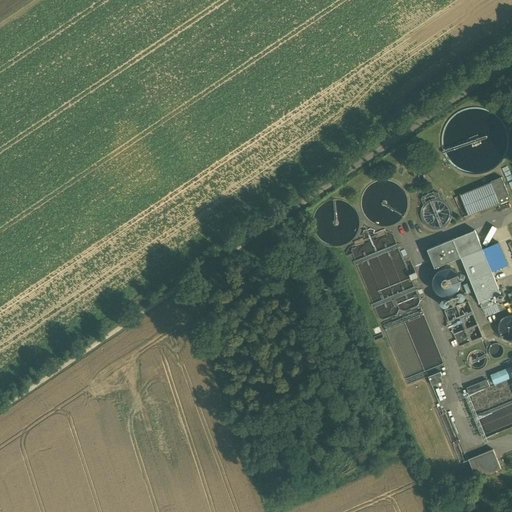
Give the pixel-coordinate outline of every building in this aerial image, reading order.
[(502,178),(491,182),(500,203),(500,204),(510,199),(502,178)] [(491,183),(460,196),(468,216),(500,203),(491,183)] [(433,192),(423,197),(424,199),(421,200),(423,206),(425,204),(427,202),(429,201),(430,200),(431,200),(433,199),(436,199),(437,199),(441,199),(438,193),(434,195),(433,192)] [(460,196),(454,198),(463,218),(468,216),(460,196)] [(370,229),(363,232),(361,236),(364,237),(364,238),(374,234),(374,233),(375,231),(370,229)] [(482,249),(475,230),(428,250),(432,261),(435,268),(461,257),(482,249)] [(482,249),(461,257),(480,302),(501,293),(482,249)] [(417,278),(410,259),(404,261),(412,282),(415,281),(414,279),(417,278)] [(460,287),(461,282),(460,277),(457,272),(452,269),(447,268),(442,269),(437,272),(434,277),(433,282),(434,288),(437,292),(442,295),(447,296),(453,295),(457,292),(460,287)] [(465,269),(461,271),(462,273),(459,274),(460,277),(461,280),(469,277),(465,269)] [(465,299),(466,297),(465,295),(464,294),(463,293),(461,292),(459,293),(458,294),(457,295),(456,297),(457,299),(458,300),(459,301),(461,301),(463,301),(464,300),(465,299)] [(450,305),(450,303),(450,301),(449,300),(447,299),(445,299),(444,299),(442,300),(441,301),(441,303),(441,305),(442,306),(444,307),(446,308),(447,307),(449,306),(450,305)] [(468,301),(444,311),(454,335),(478,325),(468,301)] [(498,303),(482,309),(486,318),(502,311),(501,309),(504,307),(502,304),(499,305),(498,303)] [(511,315),(511,316),(506,317),(502,319),(499,324),(498,328),(499,333),(502,337),(506,340),(511,341),(511,340),(511,315)] [(478,325),(454,335),(459,347),(483,337),(478,325)] [(382,334),(379,327),(372,330),(375,337),(382,334)] [(503,354),(504,351),(503,348),(502,346),(499,344),(496,344),(493,344),(491,346),(489,348),(489,350),(489,351),(489,354),(491,357),(494,358),(496,359),(499,358),(502,356),(503,354)] [(485,364),(486,360),(485,357),(483,354),(480,352),(477,351),(473,352),(471,354),(469,357),(468,361),(469,364),(471,367),(474,369),(477,369),(481,369),(483,367),(485,364)] [(511,370),(511,367),(491,376),(494,385),(511,377),(511,370)] [(440,372),(428,377),(432,386),(440,383),(438,378),(442,376),(440,372)] [(467,462),(447,413),(446,413),(443,414),(442,410),(432,386),(428,377),(425,378),(437,408),(434,409),(459,468),(462,473),(466,476),(471,478),(476,478),(474,472),(472,472),(470,471),(468,471),(467,470),(466,468),(463,463),(467,462)] [(487,381),(467,389),(469,395),(490,387),(487,381)] [(493,450),(469,460),(474,472),(476,478),(477,479),(501,469),(493,450)] [(449,475),(440,479),(442,484),(451,480),(449,475)]
